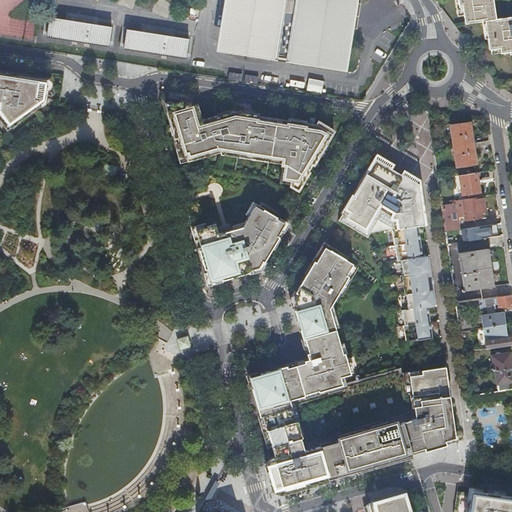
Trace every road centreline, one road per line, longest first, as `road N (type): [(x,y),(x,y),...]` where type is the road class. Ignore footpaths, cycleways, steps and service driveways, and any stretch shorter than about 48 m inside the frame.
road 1 (residential): [(135,85),(170,76),(377,114)]
road 2 (residential): [(217,310),(197,296),(135,85)]
road 3 (residential): [(377,114),(268,297)]
road 4 (residential): [(262,511),(223,381),(230,354)]
road 5 (residential): [(135,85),(0,51)]
road 6 (residential): [(412,475),(282,511)]
road 7 (residential): [(495,104),(511,224)]
